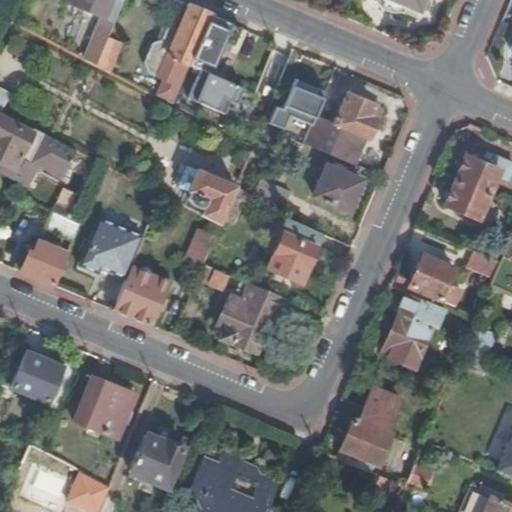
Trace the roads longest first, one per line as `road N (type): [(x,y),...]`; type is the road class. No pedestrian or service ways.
road 1 (residential): [(0,290),(305,420),(448,87)]
road 2 (residential): [(242,0),(448,87)]
